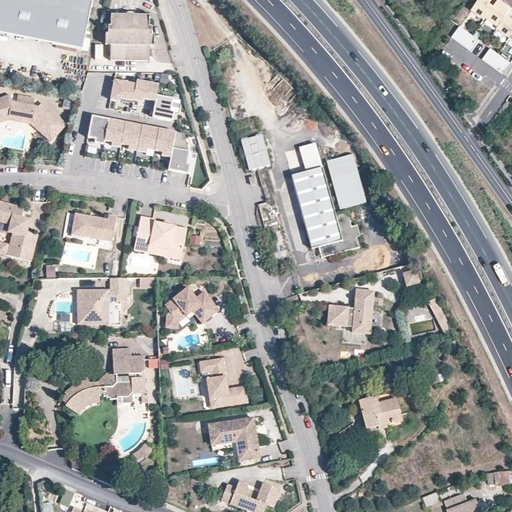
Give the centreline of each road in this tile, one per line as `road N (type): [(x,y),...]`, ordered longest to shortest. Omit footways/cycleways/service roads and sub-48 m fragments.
road 1 (trunk): [(268,0),(395,150),(511,358)]
road 2 (trunk): [(511,298),(417,140),(302,0)]
road 3 (residential): [(326,511),(236,208)]
road 4 (residential): [(0,178),(125,187),(236,208)]
road 5 (residential): [(236,208),(176,0)]
road 6 (tertiary): [(471,142),(360,0)]
road 7 (unknown): [(33,304),(12,455)]
road 8 (residential): [(157,511),(37,463)]
